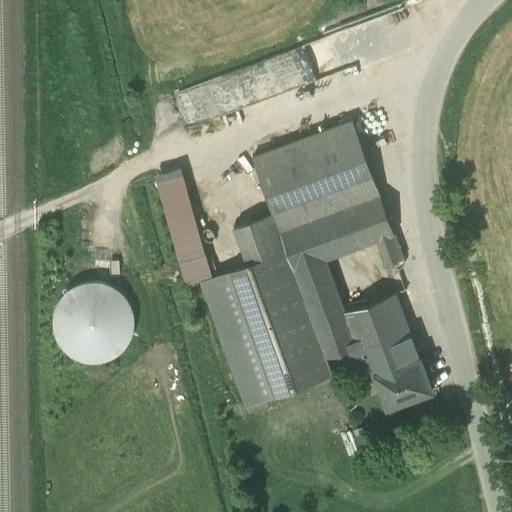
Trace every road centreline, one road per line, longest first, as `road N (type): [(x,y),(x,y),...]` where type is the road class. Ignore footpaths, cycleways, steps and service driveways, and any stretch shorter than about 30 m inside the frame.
road 1 (residential): [(499,511),(439,263),(424,157),(433,81),(485,0)]
road 2 (track): [(444,56),(269,114),(0,231)]
